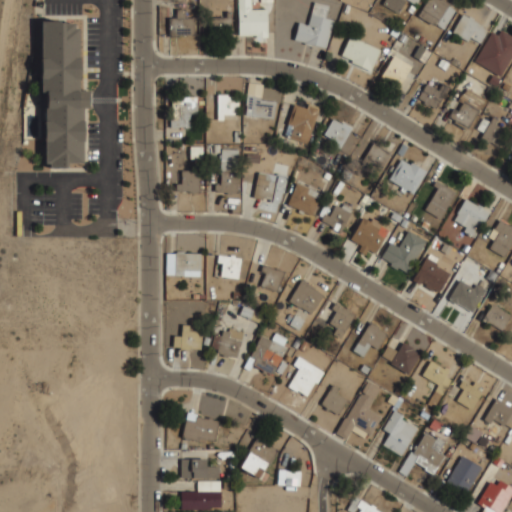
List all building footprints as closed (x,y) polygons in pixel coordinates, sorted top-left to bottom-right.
[(237,0),(250,0),(250,9),(266,9),(267,37),(256,37),(256,35),(238,35),(237,0)] [(417,0),(415,4),(408,0),(404,0),(405,1),(398,13),(382,4),(384,0),(417,0)] [(426,0),(443,0),(449,3),(447,5),(436,24),(435,25),(433,23),(431,25),(416,15),(426,0)] [(313,1),(328,5),(325,18),(332,20),(325,48),(312,44),(311,46),(304,44),(304,43),(293,40),(298,22),(307,24),(313,1)] [(366,2),(372,6),(368,11),(363,7),(366,2)] [(411,3),(416,6),(412,13),(407,10),(411,3)] [(455,10),(443,29),(436,24),(447,5),(455,10)] [(351,7),(357,9),(354,16),(348,14),(351,7)] [(176,9),(184,9),(184,17),(194,17),(194,34),(177,35),(177,37),(169,37),(169,17),(176,17),(176,9)] [(226,11),(231,11),(231,34),(210,34),(210,17),(226,17),(226,11)] [(462,14),(468,18),(469,16),(473,19),(482,25),(482,26),(488,30),(480,44),(470,38),(475,31),(473,31),(467,41),(452,32),(462,14)] [(43,22),(43,90),(47,91),(46,166),(88,166),(88,90),(83,90),(83,22),(43,22)] [(491,31),(497,35),(500,29),(511,36),(511,54),(499,76),(474,61),(491,31)] [(402,33),(407,37),(403,43),(398,40),(402,33)] [(340,55),(349,35),(380,49),(370,71),(350,62),(351,60),(340,55)] [(421,35),(426,38),(423,44),(418,40),(421,35)] [(418,45),(430,52),(423,63),(412,56),(418,45)] [(393,55),(411,66),(398,88),(380,77),(393,55)] [(453,57),(459,60),(456,65),(450,62),(453,57)] [(441,58),(448,63),(444,70),(437,65),(441,58)] [(492,74),(500,78),(495,86),(487,82),(492,74)] [(248,82),(262,84),(261,97),(254,96),(246,95),(248,82)] [(426,83),(438,90),(442,82),(450,87),(444,97),(442,96),(435,108),(433,107),(428,104),(427,106),(422,103),(423,101),(417,98),(426,83)] [(504,82),(510,85),(507,91),(501,87),(504,82)] [(457,100),(460,95),(465,92),(467,88),(484,99),(467,128),(466,127),(464,130),(453,123),(454,120),(447,116),(450,111),(451,111),(453,108),(457,110),(462,103),(457,100)] [(511,99),(506,109),(502,107),(500,109),(493,105),(501,92),(511,99)] [(217,94),(227,94),(227,96),(238,96),(238,115),(223,115),(222,119),(217,119),(217,94)] [(246,95),(254,96),(254,97),(260,98),(259,99),(275,101),(273,119),(245,115),(246,105),(244,105),(246,95)] [(196,96),(197,114),(189,114),(190,128),(184,128),(184,127),(170,127),(170,110),(171,110),(171,102),(173,102),(172,97),(196,96)] [(293,104),(306,108),(308,103),(319,107),(307,143),(289,137),(293,126),(287,124),(293,104)] [(482,117),(488,121),(482,132),(476,128),(482,117)] [(492,117),(497,119),(494,124),(499,127),(495,135),(503,140),(498,147),(489,142),(488,143),(480,138),(492,117)] [(332,119),(342,124),(343,123),(351,128),(349,130),(361,137),(349,157),(333,147),(336,142),(323,134),(332,119)] [(373,141),(383,146),(382,148),(390,152),(381,169),(373,165),(371,169),(361,163),(373,141)] [(389,141),(395,144),(391,151),(385,148),(389,141)] [(401,143),(407,146),(402,156),(396,153),(401,143)] [(189,159),(190,146),(202,146),(202,159),(189,159)] [(221,148),(238,149),(236,192),(213,191),(214,184),(220,184),(220,172),(219,172),(221,148)] [(246,153),(259,154),(258,163),(245,162),(246,153)] [(400,159),(410,164),(411,162),(426,171),(412,193),(406,189),(404,193),(400,190),(402,187),(388,179),(400,159)] [(181,170),(199,170),(198,193),(189,193),(189,191),(175,191),(175,184),(181,184),(181,170)] [(257,171),(276,175),(277,173),(287,175),(283,193),(281,192),(280,200),(279,200),(278,203),(272,201),(271,202),(269,201),(269,199),(263,198),(262,200),(252,198),(257,171)] [(325,172),(331,175),(328,180),(323,177),(325,172)] [(435,180),(446,187),(447,186),(456,191),(440,219),(424,210),(437,188),(432,185),(435,180)] [(295,182),(321,193),(311,215),(303,212),(302,214),(297,212),(298,209),(286,204),(295,182)] [(207,184),(215,185),(214,198),(207,197),(207,184)] [(364,193),(369,196),(363,207),(357,203),(360,199),(361,199),(364,193)] [(465,198),(477,205),(478,204),(484,208),(483,210),(488,213),(473,237),(463,231),(465,227),(453,220),(457,214),(456,213),(465,198)] [(324,214),(328,216),(335,204),(340,207),(342,204),(351,209),(349,212),(351,213),(340,233),(331,228),(332,226),(320,220),(324,214)] [(393,211),(402,216),(398,222),(390,217),(393,211)] [(362,217),(370,221),(372,217),(382,223),(381,226),(388,230),(374,253),(365,247),(364,249),(355,244),(356,242),(349,238),(362,217)] [(403,218),(408,221),(404,227),(399,224),(403,218)] [(499,219),(510,226),(511,224),(511,243),(504,257),(488,248),(493,240),(487,237),(492,228),(494,228),(499,219)] [(423,221),(429,224),(426,229),(421,226),(423,221)] [(407,230),(425,241),(406,273),(397,267),(396,269),(389,265),(390,263),(380,257),(389,241),(398,246),(407,230)] [(465,243),(470,246),(466,252),(461,249),(465,243)] [(166,253),(174,253),(174,252),(176,252),(176,251),(183,251),(183,253),(200,253),(199,276),(174,276),(174,275),(165,274),(166,253)] [(425,257),(426,257),(429,253),(437,258),(435,262),(436,263),(435,265),(449,273),(438,292),(433,289),(432,291),(424,287),(425,284),(421,281),(419,284),(412,280),(425,257)] [(217,254),(230,256),(230,255),(234,255),(234,257),(240,258),(238,278),(220,276),(221,263),(216,262),(217,254)] [(262,264),(274,269),(275,267),(284,271),(276,292),(259,285),(264,273),(259,271),(262,264)] [(489,270),(497,274),(493,282),(485,278),(489,270)] [(301,278),(308,282),(307,283),(315,287),(314,289),(322,295),(313,310),(313,309),(310,313),(299,307),(288,301),(301,278)] [(459,279),(473,288),(475,283),(485,289),(471,312),(457,303),(456,304),(449,300),(449,298),(448,297),(459,279)] [(255,288),(248,285),(246,291),(253,294),(255,288)] [(334,302),(345,308),(345,307),(349,309),(349,311),(354,314),(340,339),(332,334),(336,328),(328,323),(335,311),(330,308),(334,302)] [(491,303),(510,315),(501,330),(488,322),(487,324),(481,320),(491,303)] [(243,305),(262,314),(258,323),(239,314),(243,305)] [(290,312),(294,314),(290,321),(289,320),(288,323),(286,322),(288,319),(286,318),(288,314),(289,314),(290,312)] [(294,314),(304,320),(298,330),(288,324),(290,321),(294,314)] [(369,321),(378,326),(377,328),(386,334),(377,349),(369,344),(362,356),(352,350),(369,321)] [(173,335),(180,336),(181,324),(189,325),(188,331),(201,331),(200,349),(189,348),(189,350),(179,349),(179,347),(172,347),(173,335)] [(213,333),(221,335),(222,330),(228,331),(228,328),(243,332),(236,358),(227,355),(226,357),(221,356),(222,354),(216,353),(217,349),(210,347),(213,333)] [(260,335),(271,340),(271,339),(275,332),(287,338),(283,345),(287,347),(271,375),(266,372),(265,374),(261,372),(262,370),(251,364),(248,370),(242,367),(248,356),(249,356),(260,335)] [(204,336),(210,338),(208,345),(202,344),(204,336)] [(297,336),(301,340),(296,348),(291,345),(297,336)] [(303,340),(308,342),(303,350),(298,348),(303,340)] [(402,341),(412,347),(411,349),(419,354),(407,373),(389,363),(390,361),(397,351),(402,341)] [(381,355),(387,345),(397,351),(390,361),(381,355)] [(286,354),(291,357),(288,362),(283,359),(286,354)] [(298,356),(323,372),(317,383),(314,382),(306,396),(297,390),(296,392),(287,386),(298,368),(292,364),(298,356)] [(430,360),(443,368),(445,366),(450,369),(445,376),(450,379),(433,408),(426,404),(438,384),(422,375),(430,360)] [(281,361),(286,364),(281,374),(275,370),(281,361)] [(362,364),(369,368),(366,374),(359,369),(362,364)] [(462,379),(472,386),(473,385),(477,387),(476,389),(481,391),(471,409),(456,400),(463,389),(458,386),(462,379)] [(367,380),(380,388),(374,398),(364,393),(361,391),(367,380)] [(332,384),(339,388),(336,393),(347,399),(337,415),(329,410),(328,411),(324,409),(325,408),(319,404),(332,384)] [(335,433),(344,418),(345,417),(360,393),(363,394),(364,393),(374,398),(367,409),(381,416),(369,435),(366,433),(364,438),(351,430),(346,439),(335,433)] [(391,393),(397,397),(392,405),(386,401),(391,393)] [(398,396),(403,399),(395,412),(391,409),(398,396)] [(495,398),(504,403),(503,404),(511,409),(511,411),(503,426),(492,419),(489,424),(482,419),(495,398)] [(382,429),(393,410),(403,415),(401,419),(416,428),(400,455),(382,444),(388,433),(382,429)] [(422,410),(431,416),(429,418),(428,417),(427,419),(419,415),(422,410)] [(186,412),(197,414),(196,416),(207,418),(207,416),(212,418),(212,420),(218,421),(213,441),(197,437),(197,440),(181,437),(186,412)] [(424,432),(435,439),(436,436),(445,441),(438,452),(444,455),(432,475),(423,469),(424,468),(413,461),(416,456),(411,453),(424,432)] [(508,434),(511,436),(507,444),(503,441),(508,434)] [(480,435),(487,439),(483,446),(476,442),(480,435)] [(278,450),(256,437),(247,451),(248,452),(239,467),(258,478),(267,462),(270,464),(278,450)] [(471,442),(476,444),(473,450),(468,448),(471,442)] [(406,476),(398,471),(410,450),(418,455),(406,476)] [(461,455),(481,467),(465,493),(445,481),(461,455)] [(495,456),(504,460),(500,467),(492,462),(495,456)] [(180,458),(205,458),(205,466),(218,466),(218,478),(180,478),(180,458)] [(278,469),(300,471),(299,486),(277,484),(278,469)] [(197,480),(220,480),(220,491),(196,491),(197,480)] [(490,481),(495,485),(499,480),(511,487),(511,492),(499,511),(481,511),(484,508),(476,503),(490,481)] [(220,491),(220,506),(209,506),(209,509),(180,509),(180,491),(196,491),(220,491)] [(354,496),(370,505),(371,504),(375,507),(374,508),(380,511),(358,511),(360,509),(356,507),(352,511),(350,511),(346,509),(354,496)]
